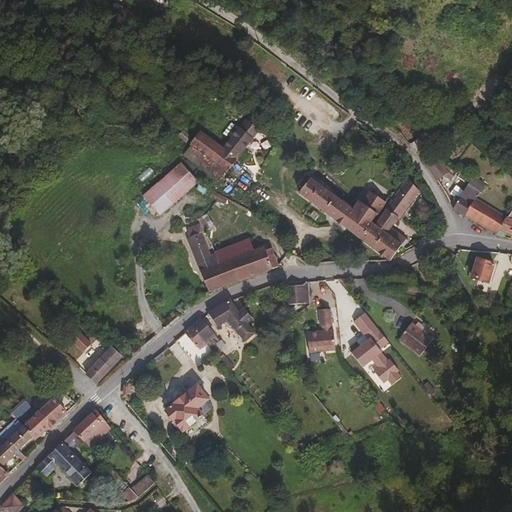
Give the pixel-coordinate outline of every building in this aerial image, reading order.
[(511,57),(511,46),(502,37),(485,24),(458,19),(453,42),(454,44),(454,51),(472,54),(478,60),(488,67),(495,59),(504,67),(511,57)] [(235,158),(252,137),(238,125),(234,128),(233,127),(228,133),(232,136),(223,148),(235,158)] [(190,136),(182,129),(178,134),(186,140),(190,136)] [(223,148),(201,130),(192,142),(226,169),(235,158),(223,148)] [(226,169),(192,142),(183,153),(217,180),(226,169)] [(317,158),(309,150),(305,154),(313,163),(317,158)] [(159,213),(198,180),(181,161),(143,194),(159,213)] [(450,179),(455,173),(452,170),(444,165),(433,174),(439,182),(448,177),(450,179)] [(372,221),(377,214),(385,201),(373,192),(375,191),(371,188),(362,200),(359,198),(352,207),(308,174),(300,184),(303,187),(299,191),(380,250),(390,257),(400,244),(405,237),(390,226),(386,231),(376,224),(372,221)] [(399,218),(417,191),(419,190),(408,175),(405,180),(402,178),(385,201),(389,204),(385,208),(386,208),(397,216),(399,218)] [(466,217),(477,198),(481,193),(468,183),(464,189),(467,192),(459,201),(454,209),(461,214),(466,217)] [(219,192),(202,184),(200,190),(215,198),(219,192)] [(459,201),(467,192),(464,189),(460,186),(452,196),(459,201)] [(225,203),(227,197),(219,192),(215,198),(225,203)] [(508,219),(477,198),(466,217),(497,237),(508,219)] [(381,217),(386,208),(385,208),(389,204),(385,201),(377,214),(381,217)] [(390,226),(397,216),(386,208),(381,217),(376,224),(386,231),(390,226)] [(263,217),(259,214),(253,211),(251,215),(261,220),(263,217)] [(511,212),(508,219),(497,237),(504,241),(509,235),(511,236),(511,212)] [(241,279),(232,258),(220,263),(215,251),(209,253),(199,231),(187,239),(209,291),(241,279)] [(408,243),(406,242),(408,239),(405,237),(400,244),(403,247),(404,246),(405,247),(408,243)] [(245,253),(252,250),(247,238),(215,251),(220,263),(232,258),(245,253)] [(278,266),(272,252),(269,249),(266,251),(264,246),(252,250),(245,253),(253,275),(278,266)] [(253,275),(245,253),(232,258),(241,279),(253,275)] [(491,282),(498,260),(494,260),(493,261),(477,257),(471,276),(491,282)] [(302,300),(301,284),(287,285),(288,299),(302,300)] [(252,316),(245,306),(239,310),(233,303),(242,300),(240,295),(231,299),(230,298),(207,312),(215,325),(223,320),(228,327),(230,324),(243,340),(254,331),(247,321),(252,316)] [(305,330),(306,352),(333,350),(331,307),(317,308),(318,329),(305,330)] [(217,338),(200,318),(191,326),(205,343),(215,355),(219,351),(212,343),(217,338)] [(432,336),(411,320),(399,336),(420,352),(432,336)] [(205,343),(191,326),(184,332),(198,349),(205,343)] [(89,344),(75,332),(68,340),(81,352),(89,344)] [(130,358),(140,349),(135,344),(123,353),(130,358)] [(95,382),(119,355),(110,347),(85,374),(95,382)] [(223,356),(219,351),(215,355),(218,360),(219,359),(223,356)] [(232,366),(223,356),(219,359),(228,370),(232,366)] [(192,422),(213,405),(196,385),(182,397),(179,393),(172,398),(175,401),(164,410),(182,431),(183,430),(182,429),(185,427),(183,425),(189,419),(192,422)] [(36,413),(24,401),(11,414),(16,418),(23,426),(32,418),(44,430),(66,412),(52,398),(36,413)] [(110,427),(96,409),(74,430),(81,437),(90,447),(110,427)] [(32,436),(24,427),(23,426),(16,418),(0,432),(0,438),(7,439),(8,440),(18,450),(32,436)] [(44,430),(32,418),(23,426),(24,427),(32,436),(35,439),(44,430)] [(80,459),(77,455),(79,454),(75,450),(72,453),(70,452),(72,450),(70,448),(81,437),(74,430),(62,442),(61,441),(47,455),(56,465),(75,486),(90,472),(79,461),(80,459)] [(18,450),(8,440),(0,446),(0,465),(15,453),(21,460),(25,456),(18,450)] [(56,465),(47,455),(35,468),(44,476),(56,465)] [(112,470),(106,478),(122,491),(128,482),(112,470)] [(143,492),(154,483),(147,475),(136,484),(143,492)] [(143,492),(136,484),(131,489),(137,497),(143,492)] [(131,489),(128,487),(121,493),(130,501),(134,500),(137,497),(131,489)] [(16,511),(20,508),(21,504),(12,495),(2,507),(1,511),(16,511)]
